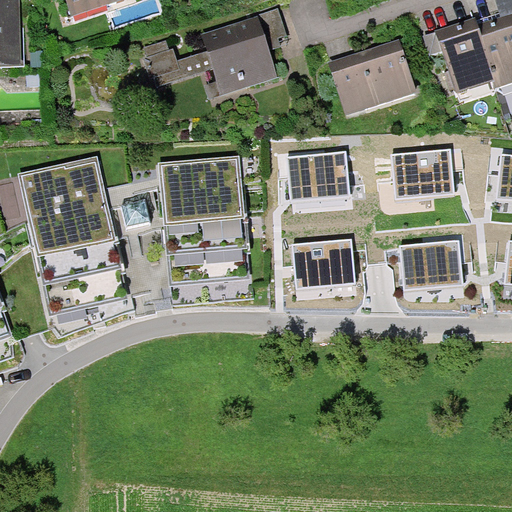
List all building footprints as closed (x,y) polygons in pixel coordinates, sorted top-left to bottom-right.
[(0,0),(0,67),(21,67),(18,0),(0,0)] [(61,0),(67,18),(125,0),(61,0)] [(255,17),(199,35),(219,98),(276,80),(255,17)] [(478,30),(437,44),(454,96),(492,83),(495,90),(511,84),(511,27),(480,38),(478,30)] [(401,51),(328,75),(343,118),(415,94),(401,51)] [(349,189),(342,151),(280,162),(287,200),(318,194),(349,189)] [(239,157),(160,164),(171,286),(250,279),(239,157)] [(511,204),(511,159),(502,159),(497,202),(511,204)] [(61,338),(129,311),(97,160),(20,177),(52,327),(61,338)] [(455,227),(450,178),(425,180),(373,186),(379,236),(455,227)] [(146,201),(123,206),(129,229),(150,223),(146,201)] [(511,238),(505,238),(500,288),(511,289),(511,238)] [(357,294),(357,244),(292,244),(292,294),(357,294)] [(461,287),(458,245),(400,250),(404,292),(461,287)] [(0,360),(13,355),(0,316),(0,360)]
